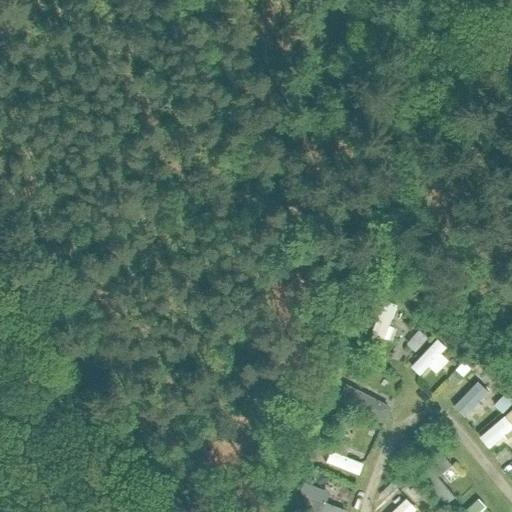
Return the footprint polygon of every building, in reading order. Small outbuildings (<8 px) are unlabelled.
[(372,331),(387,338),(402,304),(388,297),(372,331)] [(426,374),(450,346),(442,339),(418,367),(426,374)] [(376,353),(379,344),(367,341),(365,350),(376,353)] [(357,370),(364,373),(369,363),(361,360),(357,370)] [(455,371),(449,378),(457,384),(463,377),(455,371)] [(352,376),(348,385),(357,389),(361,380),(352,376)] [(472,377),(451,398),(460,407),(481,386),(472,377)] [(353,403),(385,417),(390,405),(358,391),(353,403)] [(511,411),(485,437),(497,449),(511,434),(511,411)] [(329,452),(344,457),(349,444),(334,439),(329,452)] [(401,511),(421,511),(414,503),(401,511)]
